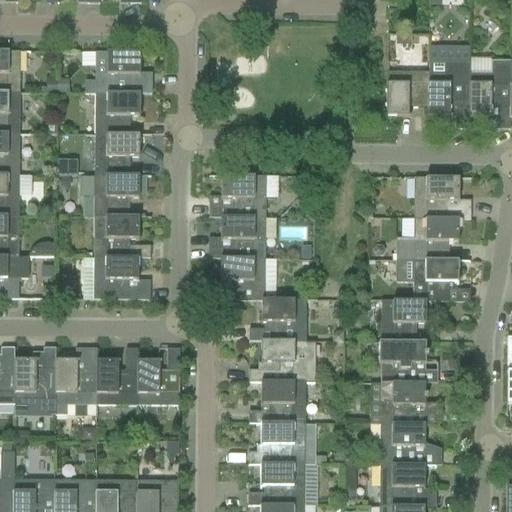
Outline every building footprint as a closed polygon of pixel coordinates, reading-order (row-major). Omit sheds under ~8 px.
[(394,37),(393,45),(409,45),(409,37),(394,37)] [(0,95),(18,96),(18,74),(19,55),(0,54),(0,95)] [(83,94),(83,98),(94,98),(94,97),(138,97),(150,97),(150,83),(138,83),(139,76),(139,55),(94,55),(94,75),(94,84),(90,84),(84,91),(84,94),(83,94)] [(508,120),(509,64),(489,64),(489,75),(468,75),(467,120),(496,120),(496,132),(509,132),(508,132),(508,120)] [(467,131),(467,120),(468,75),(468,65),(426,65),(426,75),(426,110),(426,120),(450,120),(450,119),(449,119),(449,110),(454,110),(454,132),(468,132),(468,131),(467,131)] [(426,110),(426,75),(385,74),(385,119),(409,119),(409,118),(407,118),(407,110),(426,110)] [(45,80),(45,95),(56,95),(56,82),(56,80),(45,80)] [(56,82),(56,95),(66,95),(66,82),(56,82)] [(0,137),(18,137),(18,96),(0,95),(0,137)] [(138,121),(138,97),(94,97),(94,98),(93,138),(138,138),(128,138),(129,121),(138,121)] [(39,131),(39,137),(53,137),(55,137),(55,126),(53,126),(45,126),(39,131)] [(0,178),(17,178),(18,137),(0,137),(0,178)] [(138,162),(138,138),(93,138),(93,179),(128,179),(128,162),(138,162)] [(0,219),(17,219),(17,178),(0,178),(0,219)] [(58,179),(58,189),(70,189),(70,182),(67,182),(67,179),(58,179)] [(79,179),(78,199),(93,200),(92,220),(128,220),(128,203),(137,203),(138,179),(128,179),(93,179),(79,179)] [(264,221),(264,199),(264,179),(220,179),(219,203),(221,203),(221,201),(229,201),(229,220),(219,220),(219,221),(264,221)] [(413,201),(412,222),(457,223),(457,222),(469,222),(469,209),(457,209),(457,205),(457,181),(413,181),(413,201)] [(18,220),(17,219),(0,219),(0,260),(17,260),(18,220)] [(137,244),(137,220),(128,220),(92,220),(92,261),(137,261),(149,261),(149,249),(128,248),(128,244),(137,244)] [(263,262),(264,221),(219,221),(219,250),(207,250),(207,262),(208,263),(208,262),(219,262),(263,262)] [(395,250),(395,263),(447,264),(447,263),(447,246),(457,246),(457,223),(412,222),(412,243),(408,243),(396,251),(396,250),(395,250)] [(300,249),(300,261),(308,261),(308,249),(300,249)] [(372,253),(371,254),(373,256),(374,259),(380,259),(383,254),(380,249),(374,249),(373,251),(372,253)] [(0,302),(17,303),(17,302),(17,282),(27,282),(27,260),(17,260),(0,260),(0,302)] [(149,303),(149,290),(137,290),(137,261),(92,261),(92,303),(149,303)] [(263,303),(263,262),(219,262),(219,289),(206,289),(206,303),(260,303),(263,303)] [(395,264),(394,280),(400,285),(412,285),(412,304),(424,304),(424,305),(447,305),(447,287),(457,287),(457,264),(457,263),(447,263),(447,264),(395,263),(395,264)] [(41,289),(41,301),(54,301),(54,289),(41,289)] [(304,345),(304,303),(263,303),(260,303),(260,326),(268,327),(268,331),(247,331),(247,344),(260,344),(304,345)] [(377,345),(377,346),(424,346),(424,345),(414,345),(414,328),(424,328),(424,305),(424,304),(412,304),(379,304),(379,345),(377,345)] [(331,338),(331,344),(341,344),(342,333),(336,333),(331,338)] [(260,344),(259,372),(247,372),(247,385),(259,386),(304,385),(314,386),(314,345),(304,345),(260,344)] [(379,367),(379,387),(424,387),(436,387),(436,385),(434,385),(434,375),(434,374),(424,373),(424,359),(426,359),(426,355),(424,355),(424,346),(377,346),(377,367),(379,367)] [(13,363),(13,351),(0,350),(0,407),(12,408),(13,363)] [(13,363),(12,408),(37,408),(37,418),(50,418),(54,418),(54,408),(54,363),(54,351),(53,351),(42,351),(42,363),(36,363),(13,363)] [(54,408),(54,418),(66,418),(66,408),(95,408),(95,364),(95,352),(82,352),(82,364),(77,364),(54,363),(54,408)] [(137,353),(137,352),(124,352),(124,373),(117,373),(117,365),(118,365),(119,364),(95,364),(95,408),(136,408),(136,364),(136,353),(137,353)] [(177,409),(178,352),(165,352),(165,353),(165,372),(158,372),(158,365),(160,365),(160,364),(136,364),(136,408),(177,409)] [(304,426),(304,385),(259,386),(259,409),(268,409),(268,426),(304,426)] [(369,405),(368,428),(378,428),(423,428),(423,427),(435,428),(434,428),(435,428),(435,414),(427,414),(427,408),(423,408),(423,401),(426,401),(426,397),(424,397),(424,387),(379,387),(379,405),(369,405)] [(246,457),(246,467),(259,467),(303,467),(303,465),(304,426),(268,426),(259,426),(259,450),(259,457),(246,457)] [(435,469),(435,456),(423,456),(423,428),(378,428),(378,469),(423,469),(435,469)] [(80,437),(80,444),(93,444),(93,432),(86,432),(80,437)] [(27,435),(12,435),(12,446),(27,446),(27,435)] [(165,445),(165,457),(177,458),(177,447),(177,445),(165,445)] [(0,511),(11,511),(12,483),(12,456),(10,456),(10,448),(1,448),(1,456),(0,455),(0,511)] [(83,469),(93,469),(93,456),(84,456),(83,469)] [(315,459),(314,468),(324,468),(324,459),(315,459)] [(342,459),(342,467),(350,467),(350,459),(342,459)] [(303,509),(303,469),(303,467),(259,467),(259,491),(267,491),(267,496),(246,496),(246,509),(258,509),(258,508),(303,509)] [(354,469),(343,470),(344,482),(354,482),(354,469)] [(378,469),(378,510),(423,510),(423,509),(427,509),(434,510),(435,497),(427,497),(423,497),(423,492),(423,469),(378,469)] [(12,483),(11,511),(52,511),(53,483),(51,483),(12,483)] [(94,511),(94,484),(53,483),(52,511),(94,511)] [(135,511),(135,484),(94,484),(94,511),(135,511)] [(176,511),(177,484),(135,484),(135,511),(176,511)] [(339,509),(339,495),(327,495),(326,509),(339,509)]
